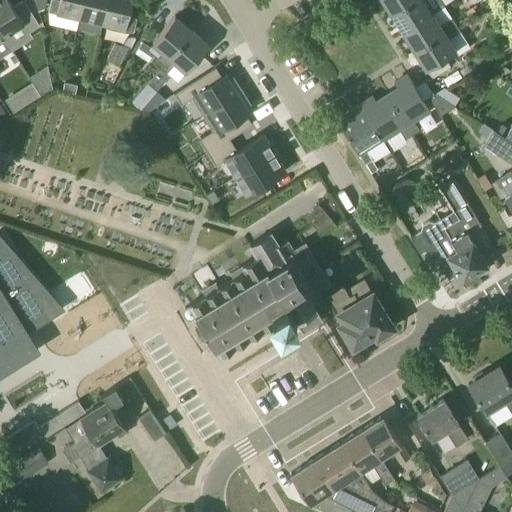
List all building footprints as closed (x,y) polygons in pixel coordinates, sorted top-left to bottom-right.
[(29,31),(39,25),(23,0),(22,0),(13,6),(8,0),(0,0),(0,30),(12,49),(33,36),(29,31)] [(79,18),(83,0),(50,0),(48,11),(79,18)] [(107,0),(83,0),(79,18),(102,23),(107,0)] [(131,0),(107,0),(102,23),(133,30),(136,17),(128,15),(131,0)] [(383,0),(391,13),(411,0),(383,0)] [(411,0),(391,13),(403,31),(444,5),(440,0),(411,0)] [(415,50),(456,24),(451,17),(444,5),(403,31),(415,50)] [(154,61),(160,67),(191,30),(174,16),(152,41),(163,50),(154,61)] [(456,24),(415,50),(426,68),(456,50),(449,38),(460,31),(456,24)] [(107,25),(104,36),(120,40),(122,29),(107,25)] [(0,56),(12,49),(0,30),(0,56)] [(208,44),(191,30),(160,67),(146,82),(156,89),(170,74),(167,71),(175,61),(186,70),(208,44)] [(120,64),(129,46),(114,42),(107,57),(120,64)] [(29,76),(40,94),(52,87),(47,64),(29,76)] [(215,66),(173,93),(181,104),(191,97),(202,114),(242,89),(233,75),(224,81),(215,66)] [(387,94),(412,134),(419,129),(413,120),(430,109),(407,73),(394,82),(397,87),(387,94)] [(77,84),(64,81),(62,89),(75,92),(77,84)] [(156,89),(146,82),(130,101),(140,109),(147,111),(165,98),(156,89)] [(242,89),(202,114),(212,129),(197,139),(206,151),(229,138),(252,123),(242,109),(251,103),(242,89)] [(455,105),(438,94),(435,92),(429,96),(439,114),(455,105)] [(360,103),(382,139),(399,129),(405,138),(412,134),(387,94),(376,100),(373,95),(360,103)] [(340,123),(365,163),(372,159),(366,149),(382,139),(360,103),(347,111),(351,116),(340,123)] [(511,158),(511,142),(504,138),(492,130),(483,145),(510,161),(511,158)] [(229,138),(206,151),(214,165),(224,159),(236,176),(277,150),(271,140),(267,142),(262,134),(236,150),(229,138)] [(277,150),(236,176),(247,194),(285,170),(280,163),(284,161),(277,150)] [(511,169),(510,171),(496,180),(511,206),(511,169)] [(453,178),(440,187),(453,209),(434,221),(428,219),(421,223),(420,229),(410,236),(420,252),(425,249),(434,265),(439,262),(448,278),(458,272),(464,282),(480,273),(477,270),(487,264),(464,226),(477,218),(453,178)] [(306,215),(323,235),(336,224),(319,204),(306,215)] [(190,304),(185,307),(184,311),(186,315),(188,315),(208,349),(215,345),(220,355),(222,354),(222,353),(234,346),(236,345),(248,337),(248,338),(250,337),(250,336),(262,329),(264,328),(276,321),(277,321),(281,327),(295,318),(301,329),(322,317),(314,304),(323,299),(317,289),(329,282),(305,242),(293,249),(287,239),(278,244),(271,231),(250,244),(257,256),(256,256),(257,256),(244,264),(244,263),(242,264),(243,265),(230,273),(233,277),(231,278),(232,278),(219,286),(219,285),(218,286),(215,282),(202,290),(205,294),(203,295),(191,303),(191,302),(189,303),(190,304)] [(0,347),(51,315),(0,235),(0,347)] [(343,284),(328,293),(344,320),(340,323),(353,344),(367,335),(374,330),(377,334),(392,325),(364,278),(346,289),(343,284)] [(511,384),(499,364),(483,374),(482,372),(472,378),(473,380),(468,383),(485,410),(503,399),(511,413),(511,384)] [(86,416),(85,415),(66,427),(75,441),(63,448),(71,460),(80,455),(98,443),(97,441),(124,425),(112,406),(123,399),(116,388),(115,386),(103,394),(108,401),(86,416)] [(446,429),(456,445),(466,438),(456,422),(457,422),(443,398),(417,414),(431,438),(446,429)] [(77,405),(20,441),(26,451),(83,415),(77,405)] [(138,416),(154,439),(166,431),(150,408),(138,416)] [(362,428),(380,457),(392,450),(399,461),(408,455),(383,415),(377,418),(362,428)] [(362,428),(341,441),(360,470),(372,463),(384,483),(393,478),(380,457),(362,428)] [(511,456),(511,450),(500,432),(485,441),(500,464),(511,456)] [(361,511),(387,511),(392,504),(384,499),(372,490),(360,470),(341,441),(313,458),(332,488),(323,493),(358,510),(361,511)] [(98,443),(80,455),(88,467),(86,468),(101,491),(122,477),(108,454),(106,456),(98,443)] [(511,456),(500,464),(499,465),(505,475),(511,470),(511,456)] [(22,458),(7,467),(15,481),(31,471),(22,458)] [(309,502),(330,511),(357,511),(358,510),(323,493),(332,488),(313,458),(290,473),(309,502)] [(505,476),(505,475),(499,465),(477,478),(470,494),(470,493),(461,510),(460,511),(480,511),(479,511),(490,485),(505,476)] [(461,510),(470,493),(456,472),(443,481),(451,494),(461,510)] [(460,511),(461,510),(451,494),(442,511),(460,511)] [(415,500),(410,511),(438,511),(440,508),(415,500)]
